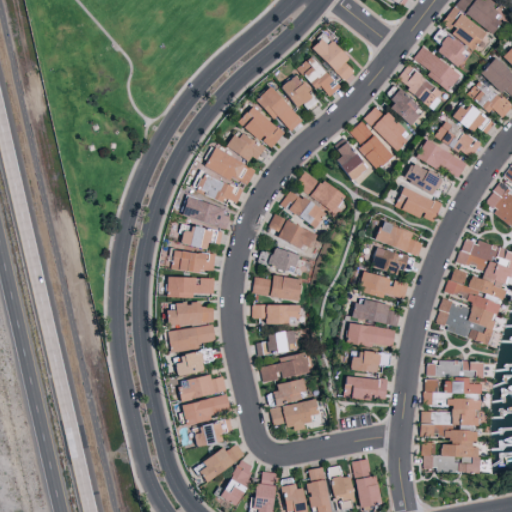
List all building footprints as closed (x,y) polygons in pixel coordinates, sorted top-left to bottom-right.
[(486,31),(497,17),(485,8),(488,3),(484,0),(452,0),(449,5),(486,31)] [(435,25),(471,47),(482,29),(446,7),(435,25)] [(453,66),(464,49),(441,33),(430,50),(453,66)] [(321,43),(315,37),(306,45),(339,80),(350,70),(340,60),(343,57),(326,39),(321,43)] [(511,42),(498,56),(511,71),(511,42)] [(407,59),(443,88),(454,74),(418,45),(407,59)] [(313,84),(324,96),(335,85),(306,54),(291,68),(309,87),(313,84)] [(511,99),(511,77),(489,55),(475,71),(496,91),(500,88),(511,100),(511,99)] [(391,81),(431,108),(441,93),(401,66),(391,81)] [(290,107),(297,102),(300,107),(310,101),(292,73),(275,83),(290,107)] [(497,117),(507,106),(476,78),(462,93),(483,112),(487,107),(497,117)] [(298,118),(263,85),(249,100),(267,118),(270,114),(286,130),(298,118)] [(418,109),(393,86),(380,101),(405,123),(418,109)] [(391,149),(405,134),(372,103),(358,117),(391,149)] [(454,105),(445,116),(467,132),(472,125),(482,133),(490,122),(464,103),(460,109),(454,105)] [(233,120),(264,148),(278,132),(247,104),(233,120)] [(387,153),(356,119),(344,131),(356,144),(352,147),(371,168),(387,153)] [(429,137),(467,157),(476,140),(438,121),(429,137)] [(256,145),(230,128),(219,145),(245,162),(256,145)] [(452,178),(462,162),(420,138),(411,155),(452,178)] [(329,157),(344,180),(361,169),(341,139),(330,147),(335,154),(329,157)] [(223,179),(225,175),(241,184),(250,169),(208,145),(197,165),(223,179)] [(511,227),(511,154),(498,177),(511,185),(511,192),(493,180),(477,206),(511,227)] [(289,184),(325,212),(339,194),(318,178),(315,181),(300,170),(289,184)] [(189,189),(216,200),(218,196),(232,202),(237,189),(196,172),(189,189)] [(414,216),(415,214),(428,220),(436,203),(398,185),(389,205),(414,216)] [(321,213),(286,188),(274,204),(310,229),(321,213)] [(219,206),(181,195),(175,214),(221,228),(225,215),(217,213),(219,206)] [(264,224),(274,229),(271,236),(300,251),(309,233),(270,212),(264,224)] [(407,231),(376,220),(369,239),(413,255),(417,242),(405,238),(407,231)] [(201,247),(202,240),(216,242),(217,231),(177,224),(174,242),(201,247)] [(511,261),(511,251),(473,239),(472,241),(459,237),(452,260),(478,269),(475,278),(462,273),(463,271),(447,266),(438,294),(439,294),(429,324),(482,342),(491,317),(500,288),(495,287),(499,274),(507,277),(511,261)] [(364,266),(391,273),(393,267),(405,270),(408,256),(369,246),(364,266)] [(263,266),(292,271),(295,252),(266,247),(263,266)] [(210,252),(168,249),(167,268),(208,271),(210,252)] [(377,297),(378,292),(399,298),(404,282),(386,277),(386,278),(357,270),(351,290),(377,297)] [(250,275),(246,292),(291,300),(295,278),(267,273),(266,278),(250,275)] [(209,277),(161,275),(160,296),(187,297),(187,292),(209,292),(209,277)] [(348,301),(345,315),(392,326),(395,311),(382,308),(383,303),(359,298),(357,303),(348,301)] [(208,321),(207,305),(195,306),(194,300),(168,302),(169,308),(160,309),(161,325),(208,321)] [(258,323),(291,323),(292,303),(248,303),(248,317),(259,317),(258,323)] [(367,343),(388,345),(390,328),(343,322),(340,342),(366,345),(367,343)] [(161,330),(163,350),(210,343),(207,323),(161,330)] [(289,349),(288,329),(261,331),(261,340),(252,341),(252,351),(289,349)] [(199,369),(195,349),(167,355),(172,375),(199,369)] [(383,363),(384,352),(354,350),(353,355),(346,355),(345,369),(371,370),(372,362),(383,363)] [(255,363),(258,380),(303,371),(300,354),(255,363)] [(477,362),(423,357),(421,374),(420,378),(418,402),(433,403),(428,390),(454,393),(453,398),(440,397),(445,411),(416,409),(414,434),(418,441),(416,468),(473,473),(476,445),(469,445),(470,430),(472,419),(472,416),(467,416),(467,409),(474,409),(477,362)] [(180,378),(181,384),(172,386),(174,399),(221,390),(218,375),(205,377),(204,373),(180,378)] [(337,394),(380,401),(383,380),(341,373),(337,394)] [(293,376),(270,384),(272,389),(261,393),(266,406),(300,396),(293,376)] [(225,414),(222,395),(176,401),(179,420),(225,414)] [(305,420),(304,414),(312,412),(309,398),(264,406),(268,426),(286,423),(288,429),(299,427),(298,422),(305,420)] [(216,439),(215,433),(227,430),(224,417),(185,426),(190,445),(216,439)] [(218,450),(217,446),(195,459),(199,466),(192,469),(198,479),(240,456),(232,442),(218,450)] [(229,504),(250,466),(235,457),(213,494),(229,504)] [(374,502),(370,473),(366,474),(364,458),(346,460),(353,510),(366,508),(365,504),(374,502)] [(303,506),(310,505),(311,511),(322,511),(325,511),(317,465),(302,468),(304,480),(299,481),(303,506)] [(344,475),(336,475),(335,465),(328,465),(329,473),(323,474),(326,499),(332,498),(333,509),(347,507),(344,475)] [(264,511),(271,472),(257,469),(255,482),(249,481),(244,507),(251,508),(250,511),(264,511)] [(277,511),(298,511),(297,483),(276,485),(277,511)]
